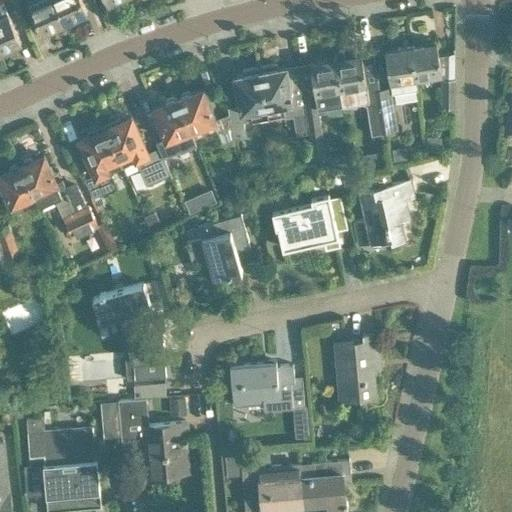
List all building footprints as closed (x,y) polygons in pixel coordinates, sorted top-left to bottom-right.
[(65,22),(55,0),(28,0),(43,32),(53,27),(55,29),(64,25),(64,22),(65,22)] [(55,0),(65,22),(67,21),(69,23),(77,19),(78,16),(88,11),(82,0),(55,0)] [(21,42),(3,2),(0,3),(0,51),(1,51),(3,53),(11,50),(11,46),(21,42)] [(439,55),(437,42),(411,46),(416,77),(441,73),(442,78),(455,78),(455,52),(439,55)] [(416,77),(411,46),(386,50),(390,82),(416,77)] [(367,84),(362,54),(337,58),(344,102),(369,98),(374,133),(386,131),(379,88),(369,89),(368,84),(367,84)] [(344,102),(337,58),(311,62),(316,90),(304,92),(309,124),(311,142),(324,140),(320,112),(326,111),(326,105),(344,102)] [(292,95),(287,66),(278,67),(277,63),(260,66),(269,116),(285,113),(286,115),(296,113),(298,126),(309,124),(304,92),(292,95)] [(269,116),(260,66),(244,69),(244,73),(235,75),(241,108),(229,112),(234,137),(246,133),(244,120),(253,118),(253,119),(269,116)] [(454,108),(455,78),(442,78),(442,108),(454,108)] [(399,129),(393,86),(379,88),(386,131),(399,129)] [(215,118),(203,88),(192,92),(188,91),(182,93),(181,96),(179,97),(194,137),(218,128),(223,142),(234,137),(229,112),(215,118)] [(166,102),(154,106),(166,137),(157,141),(159,146),(160,146),(164,157),(197,144),(194,137),(179,97),(177,98),(173,97),(168,99),(166,102)] [(147,151),(132,116),(122,120),(121,117),(105,123),(121,164),(135,158),(136,160),(138,160),(148,183),(171,173),(164,157),(160,146),(159,146),(147,151)] [(121,164),(105,123),(89,130),(90,133),(80,137),(95,173),(86,177),(92,196),(104,192),(107,192),(115,188),(116,186),(109,169),(121,164)] [(428,137),(428,149),(440,149),(441,137),(428,137)] [(57,182),(44,154),(34,159),(29,157),(24,160),(24,164),(22,164),(36,195),(37,195),(50,189),(53,197),(55,196),(73,236),(98,225),(89,205),(87,206),(78,185),(67,190),(63,180),(57,182)] [(36,195),(22,164),(20,165),(16,164),(10,166),(10,170),(0,174),(0,177),(12,203),(14,202),(17,210),(39,200),(37,195),(36,195)] [(409,217),(404,193),(412,191),(409,177),(360,188),(367,217),(354,220),(359,244),(390,236),(391,241),(405,238),(401,219),(409,217)] [(312,200),(272,209),(276,225),(278,224),(283,246),(294,243),(293,242),(322,235),(324,246),(339,243),(336,230),(348,227),(341,194),(329,198),(327,191),(311,195),(312,200)] [(242,269),(234,242),(249,238),(242,212),(199,225),(202,236),(187,241),(192,259),(207,255),(213,277),(242,269)] [(19,252),(9,221),(0,224),(0,238),(7,256),(19,252)] [(112,235),(103,240),(109,252),(118,248),(112,235)] [(144,282),(94,296),(100,317),(119,312),(132,355),(134,377),(165,375),(162,333),(150,335),(142,305),(150,303),(144,282)] [(46,283),(9,296),(17,320),(54,307),(46,283)] [(362,332),(362,337),(334,340),(337,371),(344,370),(347,398),(376,396),(373,361),(380,360),(378,330),(362,332)] [(277,373),(276,360),(263,361),(230,364),(233,404),(279,400),(277,373)] [(154,382),(141,383),(142,397),(155,396),(154,382)] [(123,452),(150,450),(152,466),(148,466),(149,476),(175,474),(175,471),(188,470),(186,451),(181,451),(180,438),(188,437),(186,419),(148,423),(146,397),(119,400),(123,452)] [(26,418),(31,463),(43,462),(46,495),(100,490),(96,450),(95,450),(92,422),(45,427),(44,416),(26,418)] [(0,511),(10,511),(4,438),(0,438),(0,511)] [(302,475),(300,475),(302,503),(327,501),(328,511),(346,511),(346,505),(348,504),(348,499),(346,500),(343,472),(351,472),(350,458),(310,461),(301,462),(302,475)] [(302,503),(300,475),(302,475),(301,462),(251,466),(252,479),(243,479),(246,511),(290,511),(290,504),(302,503)]
